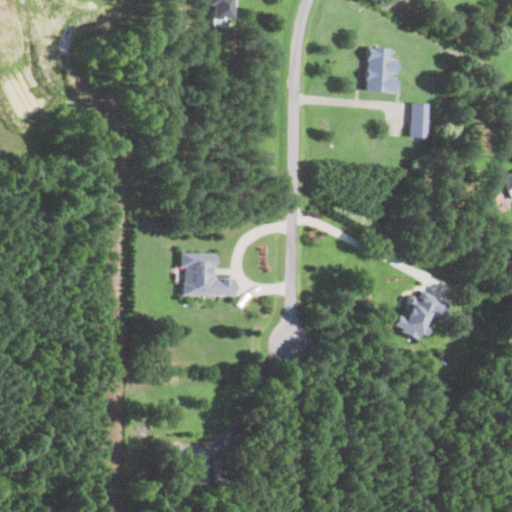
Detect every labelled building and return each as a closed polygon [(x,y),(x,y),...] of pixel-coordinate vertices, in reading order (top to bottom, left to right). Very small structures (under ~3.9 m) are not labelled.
[(205,0),(205,18),(230,18),(230,0),(205,0)] [(387,47),(365,46),(364,91),(393,92),(395,59),(387,59),(387,47)] [(425,137),(425,103),(408,103),(408,137),(425,137)] [(511,171),(491,178),(495,191),(506,187),(509,198),(511,197),(511,171)] [(213,254),(212,268),(209,268),(208,275),(213,276),(213,278),(233,279),(232,296),(180,295),(180,282),(182,282),(183,268),(179,267),(179,253),(213,254)] [(420,292),(447,304),(439,321),(429,316),(425,324),(430,327),(425,337),(419,334),(416,340),(398,332),(399,330),(390,325),(395,316),(398,317),(405,304),(404,300),(405,297),(408,297),(408,296),(415,299),(419,291),(420,292)] [(192,467),(191,469),(184,469),(185,463),(185,456),(193,456),(192,467)] [(212,485),(211,460),(226,459),(227,485),(212,485)]
